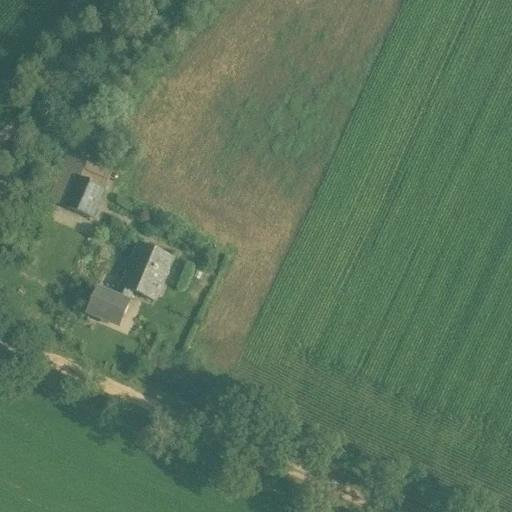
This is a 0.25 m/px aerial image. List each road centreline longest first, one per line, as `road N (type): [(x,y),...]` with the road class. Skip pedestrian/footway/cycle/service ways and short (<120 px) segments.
road 1 (track): [(0,339),(383,511)]
road 2 (track): [(0,143),(139,0)]
